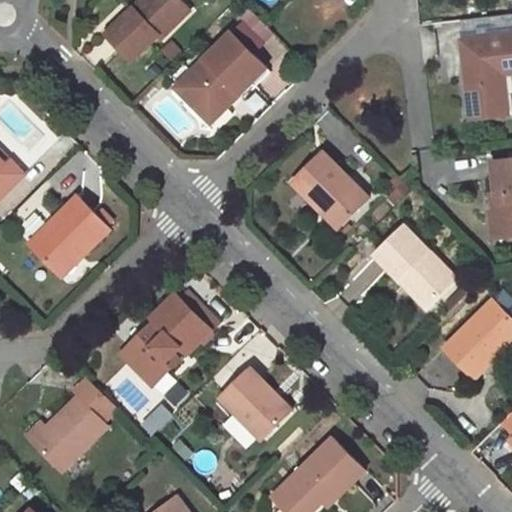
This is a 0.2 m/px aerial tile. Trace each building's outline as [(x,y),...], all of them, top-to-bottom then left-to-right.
[(132,61),(160,35),(163,38),(191,10),(181,0),(152,0),(139,13),(135,8),(107,34),(132,61)] [(142,0),(135,8),(139,13),(152,0),(142,0)] [(211,114),(235,91),(240,96),(251,86),(267,70),(231,33),(175,88),(193,107),(198,102),(211,114)] [(511,35),(466,40),(474,117),(501,114),(497,75),(506,74),(511,73),(511,35)] [(255,89),(271,73),(267,70),(251,86),(255,89)] [(497,75),(501,114),(511,113),(506,74),(497,75)] [(211,124),(240,96),(235,91),(211,114),(198,102),(193,107),(211,124)] [(0,166),(10,158),(0,147),(0,166)] [(295,184),(321,211),(326,206),(345,226),(371,200),(326,153),(295,184)] [(0,194),(24,173),(10,158),(0,166),(0,194)] [(498,196),(501,216),(497,217),(495,217),(497,239),(511,236),(511,161),(490,165),(494,197),(498,196)] [(489,198),(491,217),(495,217),(497,217),(501,216),(498,196),(494,197),(489,198)] [(75,197),(29,244),(57,274),(77,253),(81,257),(108,230),(75,197)] [(321,211),(340,231),(345,226),(326,206),(321,211)] [(378,256),(404,283),(408,279),(433,304),(457,279),(405,228),(378,256)] [(77,253),(57,274),(61,278),(81,257),(77,253)] [(404,283),(429,308),(433,304),(408,279),(404,283)] [(200,312),(206,305),(194,292),(187,299),(200,312)] [(187,299),(182,294),(156,318),(159,321),(171,332),(162,341),(150,330),(127,354),(159,386),(185,360),(180,355),(186,349),(192,354),(224,323),(206,305),(200,312),(187,299)] [(511,316),(494,300),(447,349),(477,378),(497,358),(511,342),(511,316)] [(150,330),(162,341),(171,332),(159,321),(150,330)] [(501,362),(511,350),(511,342),(497,358),(501,362)] [(186,349),(180,355),(185,360),(192,354),(186,349)] [(222,397),(263,440),(293,410),(252,369),(222,397)] [(65,470),(110,425),(106,421),(119,408),(89,378),(76,391),(80,395),(49,425),(35,440),(65,470)] [(511,414),(503,424),(511,432),(511,414)] [(35,440),(49,425),(44,420),(29,434),(35,440)] [(317,511),(325,504),(334,496),(340,501),(369,472),(336,439),(276,499),(289,511),(317,511)] [(157,511),(191,511),(178,496),(157,511)] [(334,496),(325,504),(331,510),(340,501),(334,496)]
